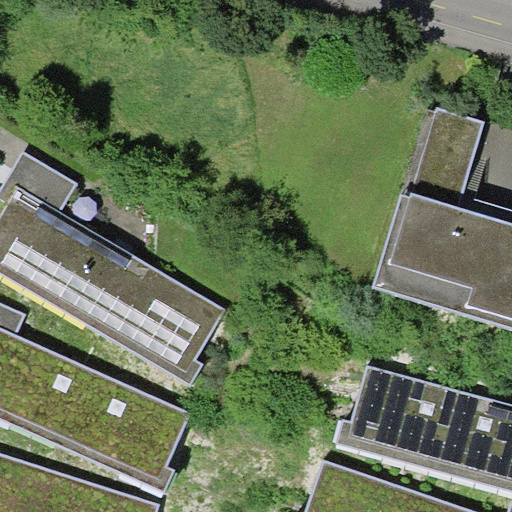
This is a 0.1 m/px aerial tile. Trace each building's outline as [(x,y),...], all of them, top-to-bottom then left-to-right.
[(428,103),(372,287),(511,329),(511,209),(463,195),(485,120),(428,103)] [(78,184),(23,151),(0,188),(0,198),(7,203),(0,213),(0,272),(191,387),(205,364),(197,360),(227,310),(62,211),(78,184)] [(26,315),(0,302),(0,418),(164,493),(175,470),(166,466),(191,413),(17,334),(26,315)] [(511,403),(366,364),(350,421),(342,419),(336,442),(511,489),(511,403)] [(0,511),(157,511),(160,503),(0,450),(0,511)] [(507,511),(480,511),(323,458),(304,511),(511,511),(511,500),(507,511)]
